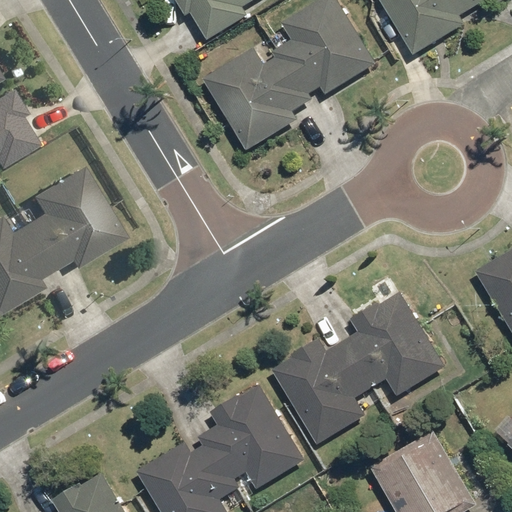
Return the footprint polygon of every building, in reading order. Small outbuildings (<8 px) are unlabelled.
[(178,0),(188,17),(196,12),(212,39),(253,15),(249,7),(260,0),(178,0)] [(380,62),(341,0),(324,0),(288,23),(290,26),(273,36),(280,48),(268,55),(261,44),(207,78),(251,149),(302,117),(299,112),(319,99),(315,93),(327,86),(331,92),(380,62)] [(384,0),(418,54),(468,22),(464,16),(489,0),(498,0),(501,4),(506,0),(384,0)] [(0,168),(36,148),(19,118),(25,115),(11,91),(0,97),(0,168)] [(0,216),(0,215),(0,312),(42,287),(38,281),(70,262),(74,270),(127,239),(84,165),(32,196),(42,214),(10,233),(0,216)] [(511,249),(481,270),(511,317),(511,249)] [(294,362),(280,371),(323,443),(372,413),(363,398),(394,380),(403,394),(449,366),(405,294),(387,305),(383,300),(357,316),(366,330),(332,351),(323,337),(291,357),(294,362)] [(191,442),(143,470),(168,511),(233,511),(225,498),(243,487),(239,480),(251,473),(260,488),(309,460),(266,385),(217,414),(222,423),(201,435),(207,445),(196,451),(191,442)] [(442,433),(378,470),(402,511),(468,511),(483,503),(442,433)] [(133,511),(108,470),(66,495),(74,509),(68,511),(133,511)]
